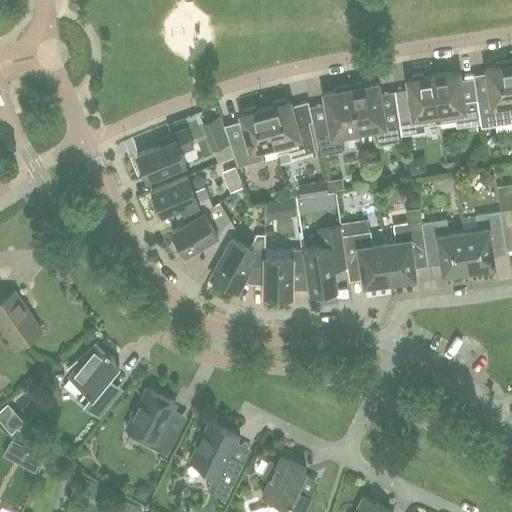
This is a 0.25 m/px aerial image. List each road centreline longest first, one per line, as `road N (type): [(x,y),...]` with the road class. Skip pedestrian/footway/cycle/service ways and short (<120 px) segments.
road 1 (unclassified): [(85,143),(283,70),(511,33)]
road 2 (residential): [(391,345),(360,336),(254,336),(213,326),(172,301),(120,225),(85,143)]
road 3 (residential): [(391,345),(399,305),(511,291)]
road 4 (residential): [(343,458),(453,511)]
road 5 (residential): [(489,411),(460,375),(391,345)]
